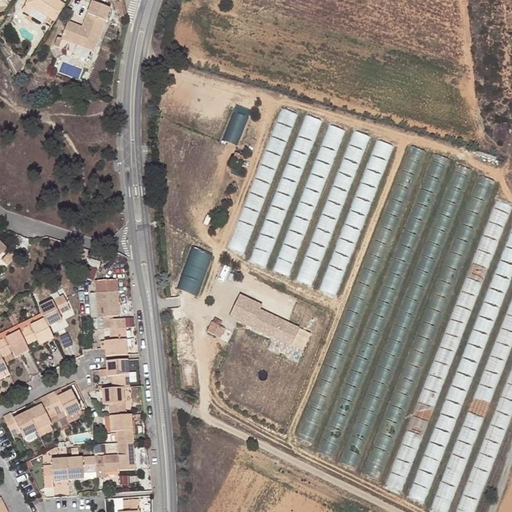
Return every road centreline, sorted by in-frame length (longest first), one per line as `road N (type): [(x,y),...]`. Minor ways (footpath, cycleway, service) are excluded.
road 1 (tertiary): [(139,238),(169,511)]
road 2 (track): [(160,394),(394,511)]
road 3 (tertiary): [(148,7),(131,103),(139,238)]
road 4 (residential): [(139,238),(90,243),(31,231),(0,215)]
